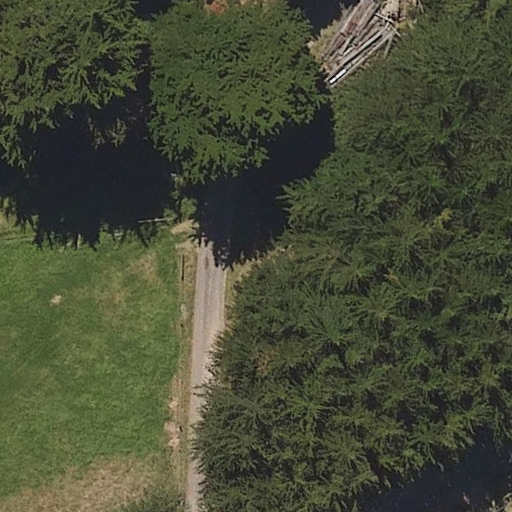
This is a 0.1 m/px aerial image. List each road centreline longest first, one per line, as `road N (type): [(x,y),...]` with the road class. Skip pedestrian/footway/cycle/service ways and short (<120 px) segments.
road 1 (track): [(220,511),(268,280),(393,0)]
road 2 (unclassified): [(368,511),(511,433)]
